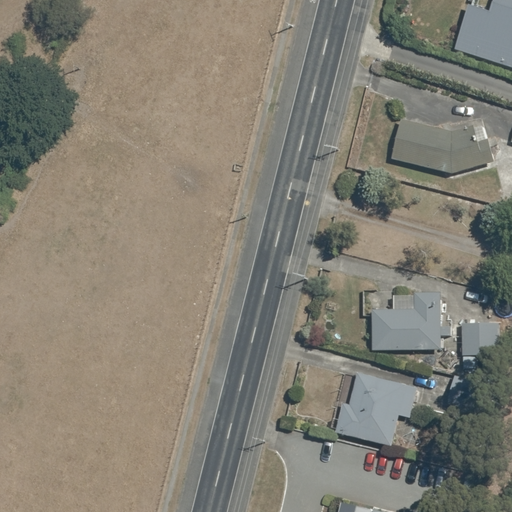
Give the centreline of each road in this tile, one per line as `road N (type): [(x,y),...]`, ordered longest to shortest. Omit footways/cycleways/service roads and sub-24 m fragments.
road 1 (unclassified): [(208,511),(329,26)]
road 2 (residential): [(511,97),(329,26)]
